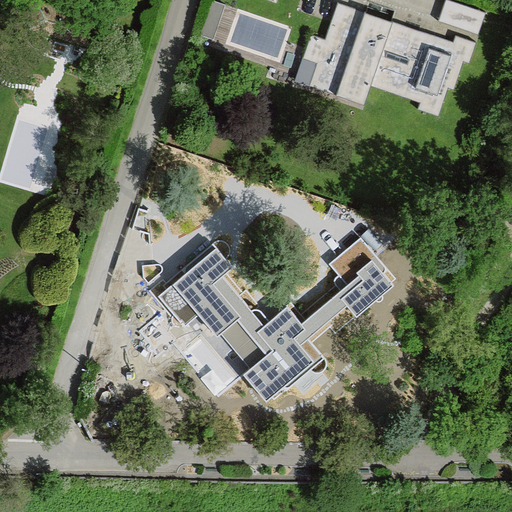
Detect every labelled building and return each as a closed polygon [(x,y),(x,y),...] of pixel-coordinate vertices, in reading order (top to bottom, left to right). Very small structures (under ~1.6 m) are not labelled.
[(227,39),(240,6),(223,0),(218,0),(206,31),(227,39)] [(451,0),(446,0),(440,20),(479,34),(486,12),(451,0)] [(318,63),(310,85),(365,104),(371,88),(438,112),(447,86),(454,89),(464,61),(470,63),(477,43),(455,35),(452,42),(339,3),(332,21),(325,41),(310,35),(302,58),(318,63)] [(31,28),(88,44),(95,21),(38,4),(31,28)] [(213,245),(167,284),(164,280),(151,291),(179,324),(183,322),(186,326),(198,314),(218,337),(222,334),(252,369),(244,375),(267,401),(309,366),(313,371),(316,373),(319,373),(322,373),(324,371),(326,369),(327,366),(327,362),(326,359),(322,355),(312,343),(331,327),(336,333),(396,279),(361,238),(330,265),(348,286),(302,325),(288,308),(270,322),(262,313),(259,311),(255,310),(252,312),(223,278),(234,269),(213,245)]
